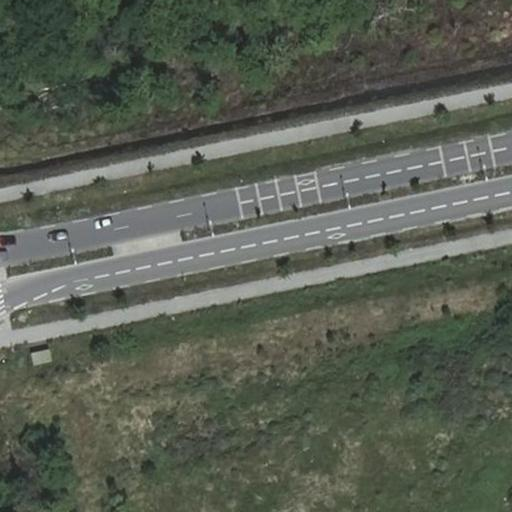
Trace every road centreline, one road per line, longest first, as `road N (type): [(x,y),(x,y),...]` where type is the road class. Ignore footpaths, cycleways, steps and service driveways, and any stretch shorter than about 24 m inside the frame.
road 1 (secondary): [(0,300),(511,194)]
road 2 (secondary): [(511,145),(0,249)]
